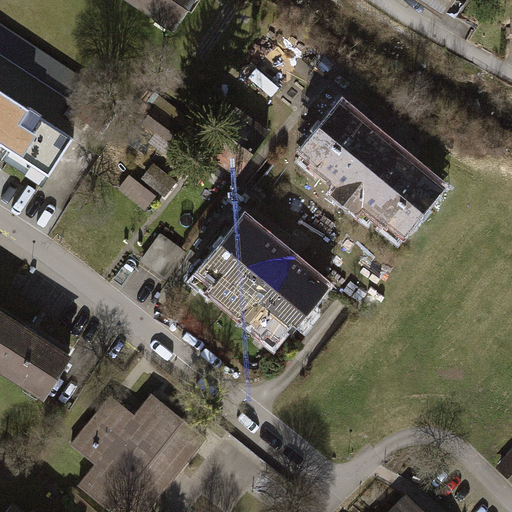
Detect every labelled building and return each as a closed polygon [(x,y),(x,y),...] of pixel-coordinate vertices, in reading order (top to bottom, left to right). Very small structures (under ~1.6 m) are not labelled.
[(206,0),(128,0),(183,36),(206,0)] [(419,0),(451,21),(464,0),(419,0)] [(0,86),(0,106),(9,93),(0,86)] [(9,93),(0,106),(0,148),(59,186),(87,142),(9,93)] [(244,182),(274,135),(227,106),(197,152),(244,182)] [(456,195),(348,106),(307,156),(415,246),(456,195)] [(165,196),(179,181),(156,161),(143,176),(165,196)] [(120,187),(147,209),(159,194),(132,172),(120,187)] [(343,296),(248,223),(203,281),(297,354),(312,335),(343,296)] [(169,278),(188,249),(161,231),(142,260),(169,278)] [(83,361),(7,315),(0,326),(0,371),(56,405),(83,361)] [(145,511),(206,437),(152,394),(135,415),(111,395),(71,444),(96,465),(79,485),(112,511),(145,511)] [(511,452),(497,467),(511,481),(511,452)] [(391,511),(421,511),(406,497),(391,511)]
